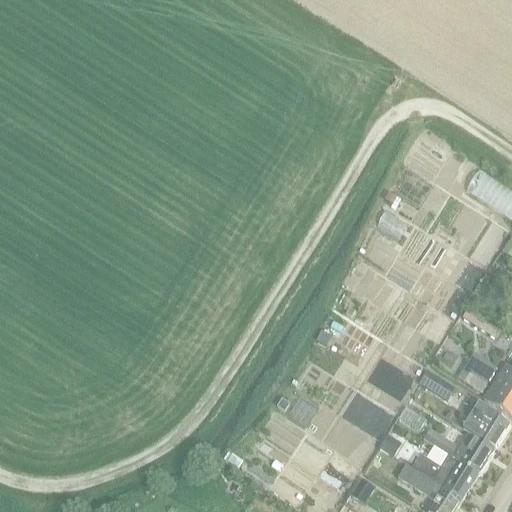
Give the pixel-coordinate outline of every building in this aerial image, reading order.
[(418,125),(412,135),(445,155),(452,145),(418,125)] [(449,232),(457,223),(442,210),(434,219),(449,232)] [(511,238),(511,239),(503,253),(511,259),(511,238)] [(482,394),(496,371),(474,357),(459,379),(482,394)] [(511,370),(506,367),(483,403),(511,420),(511,370)] [(447,402),(454,391),(428,374),(421,385),(447,402)] [(426,421),(431,408),(406,397),(400,410),(426,421)] [(463,433),(468,436),(494,453),(511,427),(480,407),(463,433)] [(393,427),(409,436),(414,428),(398,419),(393,427)] [(448,458),(447,459),(478,478),(494,453),(468,436),(459,451),(430,433),(424,443),(434,449),(448,458)] [(420,459),(412,472),(436,487),(462,503),(478,478),(447,459),(448,458),(434,449),(426,462),(420,459)] [(456,511),(462,503),(436,487),(412,472),(406,468),(398,480),(436,504),(431,511),(456,511)] [(360,482),(356,489),(369,498),(374,490),(360,482)]
